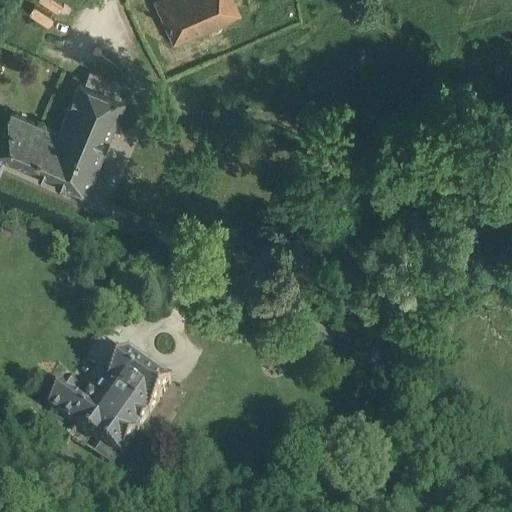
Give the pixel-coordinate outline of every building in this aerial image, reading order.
[(155,0),(175,44),(240,15),(233,0),(155,0)] [(0,169),(4,160),(5,157),(87,192),(87,191),(115,126),(126,99),(120,97),(125,86),(89,72),(85,83),(79,81),(68,106),(58,131),(11,112),(0,135),(0,169)] [(287,356),(294,345),(319,362),(339,334),(289,299),(267,331),(277,338),(272,345),(287,356)] [(48,408),(76,428),(101,445),(95,455),(112,467),(118,457),(120,458),(171,382),(128,352),(95,401),(90,397),(86,399),(86,400),(78,395),(80,393),(65,383),(48,408)] [(358,490),(361,466),(323,461),(320,486),(358,490)]
